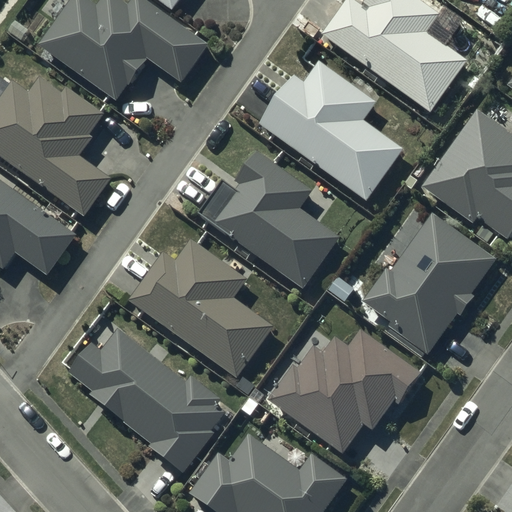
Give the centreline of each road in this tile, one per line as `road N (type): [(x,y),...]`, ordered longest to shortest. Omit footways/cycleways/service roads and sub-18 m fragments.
road 1 (residential): [(279,0),(0,393)]
road 2 (residential): [(511,388),(426,511)]
road 3 (residential): [(92,511),(0,408)]
